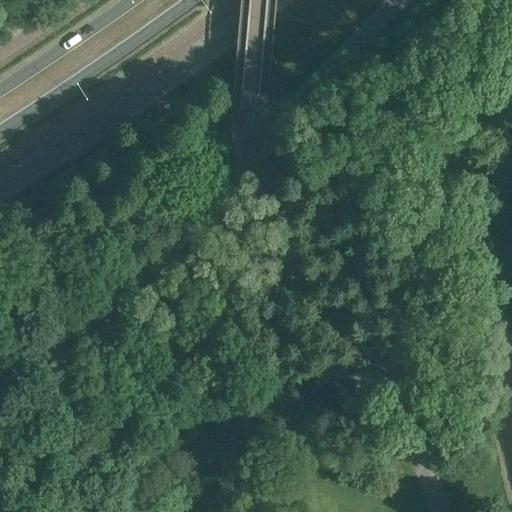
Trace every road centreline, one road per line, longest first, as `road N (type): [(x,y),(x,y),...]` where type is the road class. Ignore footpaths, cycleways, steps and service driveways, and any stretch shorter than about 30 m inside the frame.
road 1 (secondary): [(0,130),(194,0)]
road 2 (secondary): [(138,0),(0,90)]
